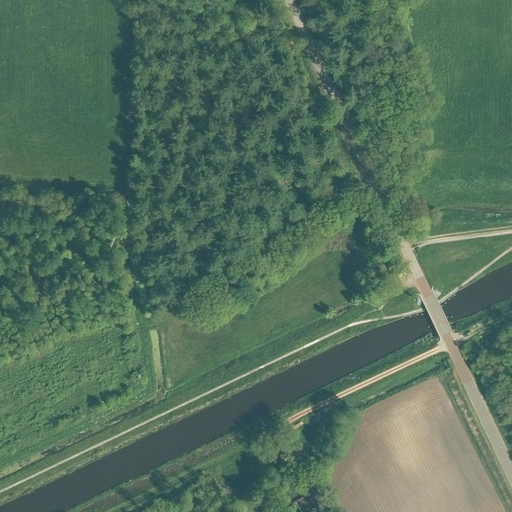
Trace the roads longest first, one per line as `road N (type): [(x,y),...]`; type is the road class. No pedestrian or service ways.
road 1 (tertiary): [(511,474),(289,0)]
road 2 (track): [(511,313),(273,432)]
road 3 (track): [(273,432),(262,426),(85,511)]
